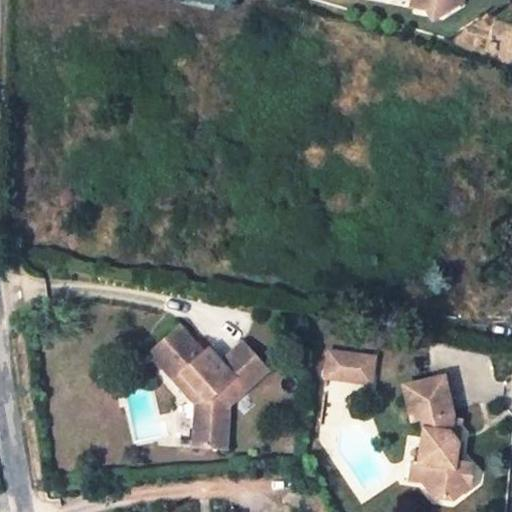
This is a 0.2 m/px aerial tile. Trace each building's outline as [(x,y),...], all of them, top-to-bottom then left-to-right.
[(173,0),(214,9),(216,0),(173,0)] [(413,0),(412,9),(424,12),(426,0),(413,0)] [(426,0),(424,12),(443,16),(461,4),(462,0),(426,0)] [(438,227),(435,257),(463,258),(465,229),(438,227)] [(201,404),(201,417),(208,418),(225,422),(226,405),(264,373),(241,346),(218,365),(213,369),(204,367),(197,358),(200,354),(177,328),(147,353),(190,403),(201,404)] [(206,351),(200,354),(197,358),(204,367),(213,369),(218,365),(206,351)] [(349,358),(330,354),(324,381),(343,385),(349,358)] [(374,363),(349,358),(343,385),(368,390),(374,363)] [(429,433),(426,445),(423,463),(473,474),(474,465),(463,463),(466,442),(462,442),(453,436),(456,421),(447,378),(409,386),(417,420),(425,419),(429,433)] [(201,417),(201,419),(193,418),(191,448),(223,450),(225,422),(208,418),(201,417)] [(465,423),(456,421),(453,436),(462,442),(465,423)] [(420,443),(417,462),(423,463),(426,445),(420,443)] [(417,462),(414,479),(426,481),(428,465),(423,464),(423,463),(417,462)] [(473,474),(423,463),(423,464),(428,465),(426,481),(436,497),(454,500),(470,489),(473,474)]
